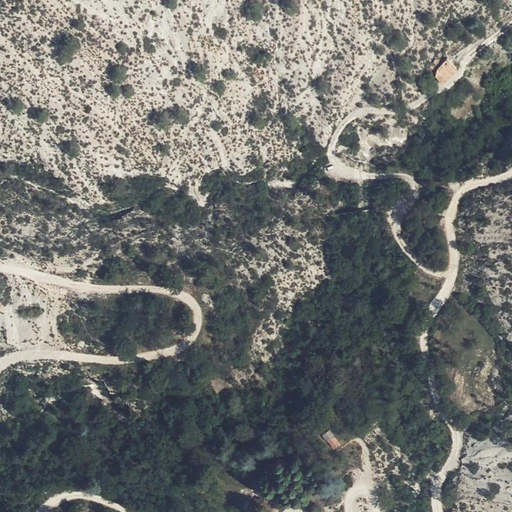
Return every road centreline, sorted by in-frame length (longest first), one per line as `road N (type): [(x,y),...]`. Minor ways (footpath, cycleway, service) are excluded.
road 1 (track): [(0,271),(155,291),(195,306),(187,345),(150,357),(34,353),(0,364)]
road 2 (track): [(440,511),(440,482),(458,434),(435,393),(427,333),(458,271),(455,222),(466,195),(511,178)]
